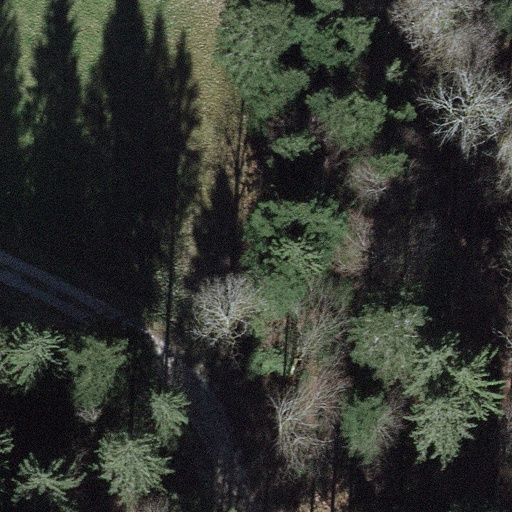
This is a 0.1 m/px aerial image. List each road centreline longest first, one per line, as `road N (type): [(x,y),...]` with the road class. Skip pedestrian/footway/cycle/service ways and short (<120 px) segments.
road 1 (track): [(247,511),(233,463),(189,390),(118,323),(0,270)]
road 2 (track): [(361,0),(391,43),(422,172),(471,277)]
road 3 (track): [(471,277),(477,511)]
